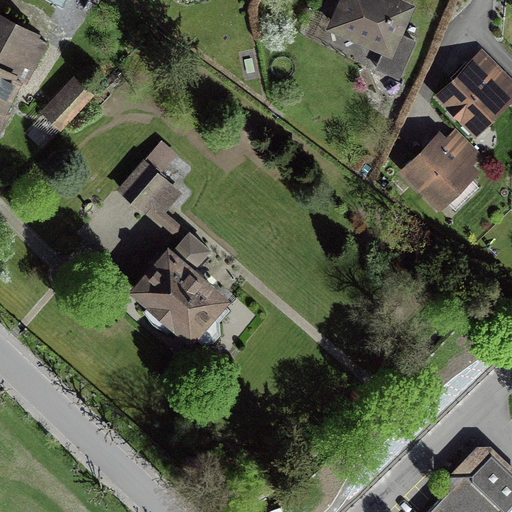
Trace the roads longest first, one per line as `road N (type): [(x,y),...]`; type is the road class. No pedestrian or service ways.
road 1 (residential): [(0,359),(165,511)]
road 2 (residential): [(362,511),(511,369)]
